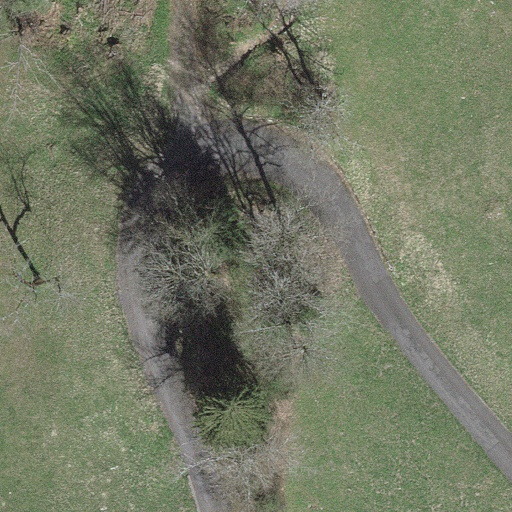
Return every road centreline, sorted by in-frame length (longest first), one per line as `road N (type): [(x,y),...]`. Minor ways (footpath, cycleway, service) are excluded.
road 1 (track): [(511,450),(399,318),(313,177),(254,150),(195,154)]
road 2 (track): [(195,154),(156,202),(131,255),(218,511)]
